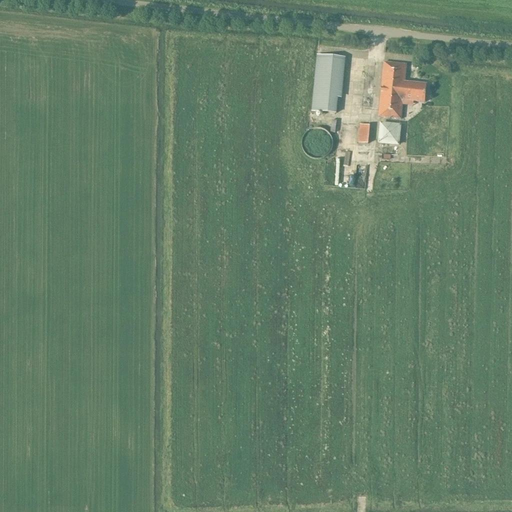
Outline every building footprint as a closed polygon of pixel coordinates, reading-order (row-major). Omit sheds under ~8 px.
[(341,58),(317,56),(311,111),(336,114),(341,58)] [(406,65),(384,63),(378,118),(401,120),(403,101),(425,103),(426,85),(427,86),(427,85),(405,82),(406,65)] [(402,125),(380,123),(377,144),(399,146),(402,125)] [(330,145),(331,142),(330,139),(330,136),(328,133),(327,131),(324,128),(321,127),(319,126),(315,125),(312,126),(309,126),(306,128),(304,130),(302,132),(300,135),(299,138),(299,141),(299,144),(300,147),(301,150),(303,152),(305,155),(308,156),(311,157),(314,158),(317,157),(320,157),(323,155),(325,154),(327,151),(329,148),(330,145)] [(368,144),(370,126),(360,125),(358,143),(368,144)]
